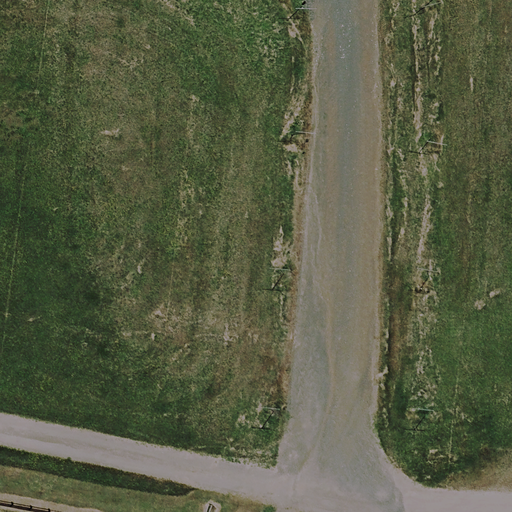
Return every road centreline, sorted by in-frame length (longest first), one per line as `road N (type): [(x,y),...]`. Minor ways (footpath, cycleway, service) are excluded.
road 1 (track): [(416,511),(336,501),(348,310),(351,0)]
road 2 (track): [(0,431),(336,501)]
